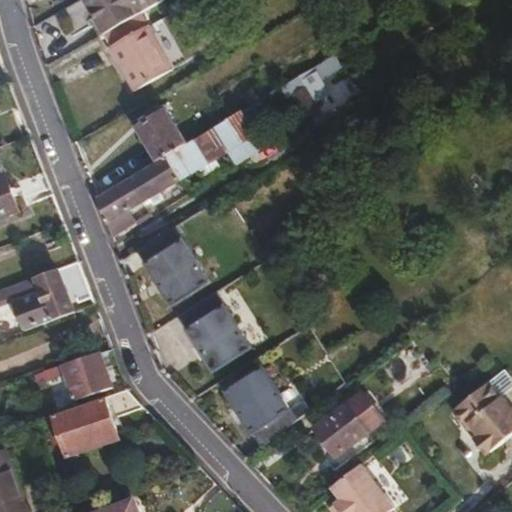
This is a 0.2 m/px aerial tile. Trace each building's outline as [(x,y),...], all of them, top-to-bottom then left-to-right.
[(130,20),(149,9),(144,0),(107,0),(94,8),(107,31),(130,20)] [(225,16),(205,28),(214,42),(234,31),(225,16)] [(130,20),(108,32),(139,87),(187,60),(163,18),(137,32),(130,20)] [(286,77),(300,122),(323,115),(317,97),(330,93),(323,72),(342,66),(340,60),(286,77)] [(140,128),(160,161),(170,155),(189,143),(169,110),(140,128)] [(170,155),(184,179),(235,149),(220,124),(189,143),(170,155)] [(132,178),(146,201),(184,179),(170,155),(160,161),(132,178)] [(8,175),(0,178),(0,219),(22,211),(8,175)] [(28,197),(53,187),(48,175),(23,185),(28,197)] [(132,178),(99,196),(113,232),(135,220),(130,210),(146,201),(132,178)] [(213,280),(178,224),(139,249),(174,304),(213,280)] [(0,297),(16,292),(29,331),(100,307),(80,257),(0,285),(0,297)] [(255,345),(219,290),(180,315),(216,370),(255,345)] [(111,350),(69,364),(72,373),(76,385),(81,399),(116,387),(109,367),(115,365),(111,350)] [(69,364),(48,371),(51,380),(66,375),(72,373),(69,364)] [(230,391),(264,448),(302,420),(268,366),(230,391)] [(72,373),(66,375),(69,387),(76,385),(72,373)] [(511,407),(491,379),(451,409),(485,457),(511,434),(511,407)] [(132,392),(53,418),(68,459),(124,440),(116,419),(147,409),(132,392)] [(374,431),(353,401),(320,425),(341,455),(374,431)] [(28,511),(10,451),(0,454),(0,511),(28,511)] [(320,495),(332,511),(397,511),(363,464),(320,495)] [(242,511),(220,487),(198,508),(201,511),(242,511)] [(139,511),(136,502),(107,511),(139,511)]
